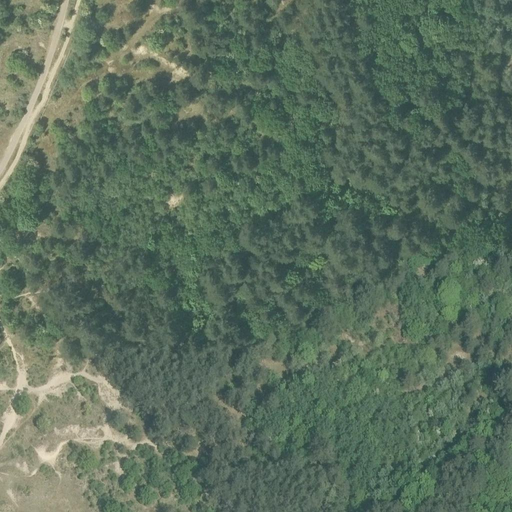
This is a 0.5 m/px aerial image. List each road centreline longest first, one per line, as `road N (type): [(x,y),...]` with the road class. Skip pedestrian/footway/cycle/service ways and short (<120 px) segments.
road 1 (track): [(346,511),(384,473),(431,469),(468,424),(472,402),(511,372)]
road 2 (track): [(170,318),(241,423),(242,450),(265,511)]
road 3 (unknown): [(80,0),(29,140),(0,184)]
